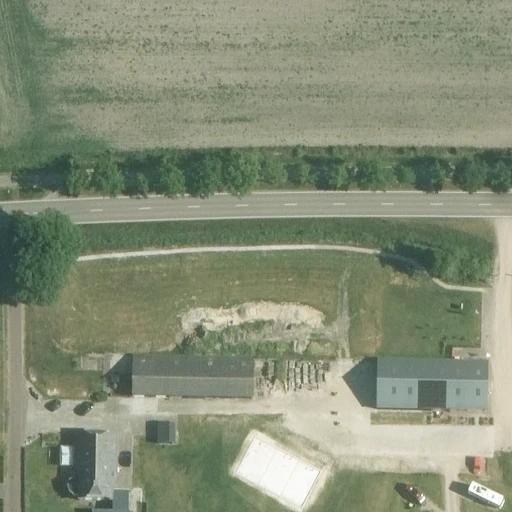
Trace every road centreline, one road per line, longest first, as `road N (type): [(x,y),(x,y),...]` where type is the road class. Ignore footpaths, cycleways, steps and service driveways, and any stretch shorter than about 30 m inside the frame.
road 1 (tertiary): [(511,206),(8,215)]
road 2 (unclassified): [(13,511),(8,215)]
